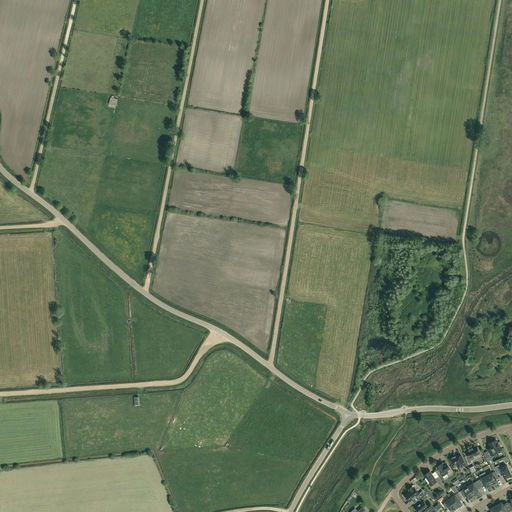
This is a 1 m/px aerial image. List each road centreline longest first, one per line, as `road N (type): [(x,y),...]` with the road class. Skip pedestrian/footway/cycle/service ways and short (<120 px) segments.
road 1 (unclassified): [(349,414),(159,302),(0,167)]
road 2 (track): [(270,368),(327,0)]
road 3 (track): [(144,291),(201,0)]
road 4 (track): [(218,330),(183,379),(0,394)]
road 5 (track): [(463,241),(500,0)]
road 6 (track): [(30,192),(74,0)]
road 7 (residential): [(507,428),(457,443),(420,466),(393,492),(406,511)]
